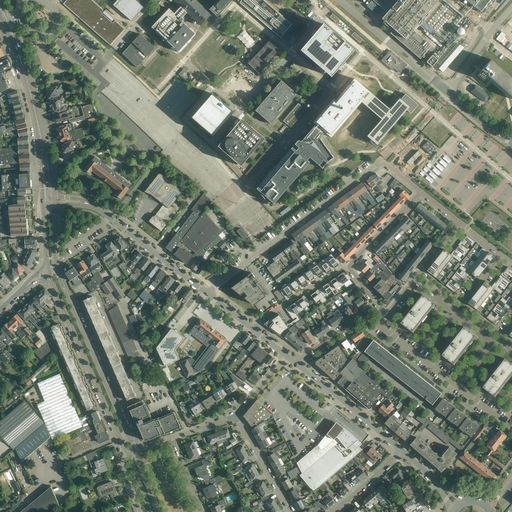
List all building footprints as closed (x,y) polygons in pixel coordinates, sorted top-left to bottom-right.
[(91,0),(66,0),(63,4),(111,45),(125,29),(115,20),(114,21),(103,11),(104,10),(91,0)] [(114,0),(116,1),(113,5),(131,21),(150,0),(114,0)] [(169,9),(151,27),(178,53),(179,52),(196,34),(188,27),(182,21),(184,20),(182,18),(187,13),(194,19),(194,20),(195,20),(193,22),(193,24),(194,24),(195,24),(197,22),(201,26),(211,15),(204,9),(196,1),(196,0),(168,0),(169,1),(170,2),(171,2),(172,0),(173,0),(174,0),(180,6),(180,7),(180,8),(174,14),(169,9)] [(218,0),(209,10),(216,16),(217,17),(233,0),(236,0),(240,3),(239,3),(280,38),(287,44),(299,30),(292,24),(291,24),(296,18),(288,10),(284,15),(290,20),(289,21),(264,0),(218,0)] [(295,0),(291,5),(296,9),(303,0),(295,0)] [(398,0),(385,15),(382,19),(394,30),(390,33),(393,36),(420,59),(422,57),(424,58),(425,56),(424,55),(432,46),(413,30),(439,0),(398,0)] [(463,0),(464,0),(463,0),(465,0),(481,12),(484,14),(487,10),(485,8),(490,0),(463,0)] [(223,22),(225,25),(235,14),(233,12),(223,22)] [(333,13),(330,17),(336,23),(340,19),(333,13)] [(324,24),(301,51),(318,66),(327,73),(331,77),(341,66),(354,50),(324,24)] [(461,28),(460,28),(459,28),(458,28),(458,29),(457,29),(457,30),(457,31),(456,31),(456,32),(457,33),(457,34),(458,35),(459,36),(460,36),(461,36),(462,36),(463,35),(464,34),(464,33),(465,33),(465,32),(465,31),(464,30),(464,29),(463,28),(462,28),(461,28)] [(496,39),(500,42),(506,35),(501,31),(496,39)] [(354,32),(351,36),(360,44),(363,40),(354,32)] [(155,49),(140,34),(122,54),(137,68),(155,49)] [(272,39),(248,64),(259,74),(278,54),(280,56),(284,51),(272,39)] [(389,53),(384,58),(386,61),(384,63),(393,71),(395,68),(399,72),(402,69),(399,66),(403,62),(399,59),(398,61),(389,53)] [(432,56),(426,62),(432,67),(437,60),(432,56)] [(488,76),(511,97),(511,78),(491,60),(477,76),(483,81),(488,76)] [(0,74),(2,73),(6,71),(4,72),(3,71),(9,68),(9,67),(10,66),(9,62),(7,63),(6,61),(0,63),(0,74)] [(303,71),(294,63),(289,67),(298,76),(303,71)] [(6,71),(2,73),(5,80),(14,76),(11,70),(6,72),(6,71)] [(0,74),(0,93),(7,89),(9,89),(5,80),(2,73),(0,74)] [(290,149),(256,189),(258,190),(265,200),(265,199),(266,197),(274,204),(310,162),(307,160),(310,158),(319,166),(322,168),(327,163),(328,162),(328,161),(334,158),(320,139),(326,133),(331,137),(361,102),(382,119),(367,136),(377,145),(407,110),(411,114),(418,105),(405,94),(402,98),(400,100),(399,99),(394,105),(392,103),(391,106),(389,109),(354,79),(335,101),(333,99),(313,122),(317,125),(315,127),(315,126),(302,141),(301,141),(300,141),(299,141),(298,140),(294,144),(295,145),(297,147),(298,148),(296,151),(292,147),(290,149)] [(292,90),(281,81),(255,111),(265,119),(264,121),(266,123),(268,121),(271,124),(294,97),(289,93),(292,90)] [(489,96),(475,85),(470,91),(484,102),(489,96)] [(50,89),(47,90),(48,94),(47,94),(47,95),(47,96),(47,97),(48,97),(49,97),(49,98),(60,95),(59,93),(60,93),(62,92),(61,87),(61,88),(57,89),(57,87),(55,88),(54,88),(51,88),(50,89)] [(316,92),(309,100),(313,103),(320,95),(316,92)] [(212,94),(192,118),(213,136),(234,112),(233,112),(228,108),(212,94)] [(18,96),(11,98),(8,99),(9,104),(20,101),(18,96)] [(49,103),(50,107),(61,105),(60,101),(62,101),(62,98),(55,99),(50,101),(50,103),(49,103)] [(299,103),(283,122),(287,126),(289,124),(304,107),(299,103)] [(91,104),(81,107),(81,108),(82,107),(81,107),(83,107),(83,108),(84,107),(86,114),(84,115),(83,115),(84,116),(84,119),(94,116),(93,114),(91,104)] [(61,105),(50,107),(51,111),(53,111),(53,113),(68,109),(67,107),(62,108),(61,105)] [(287,126),(291,129),(307,110),(304,106),(304,107),(289,124),(287,126)] [(23,112),(16,114),(17,120),(24,118),(23,112)] [(54,119),(54,120),(54,121),(55,122),(56,123),(61,122),(69,119),(69,122),(84,118),(84,119),(84,116),(75,119),(74,114),(68,116),(67,112),(59,114),(54,116),(55,118),(54,119)] [(5,126),(0,127),(0,134),(27,128),(25,118),(24,118),(17,120),(15,121),(15,120),(10,121),(11,125),(11,127),(6,129),(5,126)] [(265,139),(242,119),(218,147),(241,167),(265,139)] [(59,135),(68,132),(74,131),(73,124),(69,125),(57,128),(58,131),(57,132),(58,135),(59,135)] [(27,128),(0,134),(0,136),(0,137),(4,136),(4,137),(16,134),(15,133),(18,132),(19,137),(28,135),(27,128)] [(72,135),(69,136),(68,132),(59,135),(58,135),(59,138),(60,138),(61,142),(67,140),(67,142),(85,138),(82,129),(74,131),(75,135),(72,135)] [(19,145),(28,145),(28,135),(19,137),(12,139),(12,142),(15,141),(18,141),(19,145)] [(274,140),(259,158),(263,161),(278,143),(274,140)] [(63,148),(62,149),(63,152),(64,151),(64,152),(65,154),(70,153),(69,151),(73,150),(72,146),(77,144),(76,141),(70,142),(65,144),(65,145),(62,146),(63,148)] [(436,149),(428,141),(422,147),(430,155),(436,149)] [(28,145),(19,145),(13,145),(13,146),(10,146),(9,146),(9,148),(1,149),(1,150),(0,149),(0,157),(10,155),(13,155),(17,154),(29,154),(28,145)] [(17,154),(13,155),(10,155),(0,157),(0,165),(14,164),(16,163),(29,163),(29,154),(17,154)] [(131,185),(96,157),(93,161),(92,160),(84,170),(90,174),(92,171),(118,191),(115,195),(121,200),(129,189),(128,189),(131,185)] [(259,158),(245,174),(249,177),(263,161),(259,158)] [(16,169),(4,170),(4,175),(16,173),(29,173),(30,173),(29,163),(16,163),(16,164),(16,169)] [(30,187),(29,173),(16,173),(4,175),(0,175),(0,191),(2,191),(7,191),(8,191),(11,190),(22,189),(31,189),(31,188),(30,188),(29,187),(30,187)] [(154,217),(153,216),(149,221),(161,231),(180,207),(174,202),(180,195),(182,192),(183,191),(175,185),(175,184),(173,183),(160,173),(144,192),(151,195),(164,205),(154,217)] [(375,173),(370,177),(378,187),(381,192),(383,190),(380,185),(383,183),(375,173)] [(379,193),(381,192),(378,187),(370,177),(366,180),(366,181),(363,183),(370,192),(372,190),(372,189),(371,187),(373,185),(379,193)] [(397,181),(395,178),(389,185),(391,189),(397,182),(397,181)] [(367,200),(371,204),(372,206),(375,204),(365,191),(367,190),(365,187),(362,183),(358,186),(367,200)] [(359,196),(361,194),(366,201),(367,200),(358,186),(354,189),(359,196)] [(399,195),(405,201),(410,196),(404,191),(401,188),(399,190),(402,192),(399,195)] [(11,190),(8,191),(9,197),(17,196),(17,198),(13,198),(13,205),(25,203),(26,203),(25,195),(26,195),(26,189),(22,189),(11,190)] [(363,211),(365,209),(356,198),(359,196),(354,189),(349,192),(358,204),(363,211)] [(350,202),(352,201),(356,206),(358,204),(349,192),(345,195),(350,202)] [(168,245),(166,248),(172,253),(185,236),(204,212),(206,209),(212,201),(205,195),(206,194),(205,193),(195,206),(191,210),(193,212),(188,219),(187,218),(183,224),(177,233),(176,232),(172,238),(171,238),(168,242),(167,244),(168,245)] [(396,194),(397,196),(395,199),(397,201),(396,202),(400,206),(405,201),(399,195),(397,193),(396,194)] [(352,214),(355,218),(359,215),(358,213),(356,215),(348,204),(350,202),(345,195),(341,199),(349,211),(352,214)] [(336,202),(341,209),(343,207),(347,212),(349,211),(341,199),(336,202)] [(390,204),(392,206),(391,206),(396,210),(400,206),(396,202),(397,201),(395,199),(390,204)] [(341,217),(346,225),(349,223),(339,210),(341,209),(336,202),(332,205),(341,217)] [(9,216),(26,215),(25,210),(25,203),(13,205),(9,206),(9,216)] [(356,206),(355,206),(356,207),(358,210),(356,211),(360,215),(364,212),(363,211),(358,204),(356,206)] [(390,207),(388,210),(387,211),(391,215),(392,214),(396,210),(391,206),(392,206),(390,204),(388,205),(390,207)] [(415,209),(419,213),(423,208),(419,204),(415,209)] [(332,205),(328,208),(333,215),(335,213),(339,219),(341,217),(332,205)] [(289,207),(280,213),(282,216),(291,209),(289,207)] [(391,215),(387,211),(388,210),(385,208),(384,210),(381,213),(383,215),(382,216),(386,220),(391,215)] [(424,217),(428,211),(423,208),(419,213),(418,215),(422,219),(424,217)] [(321,213),(336,233),(339,230),(333,223),(332,223),(329,218),(330,217),(325,210),(321,213)] [(369,214),(375,219),(376,217),(370,211),(369,211),(368,212),(364,215),(365,217),(369,214)] [(429,220),(433,215),(428,211),(424,217),(429,220)] [(185,236),(172,253),(187,264),(190,260),(192,257),(194,258),(196,255),(197,255),(211,242),(218,236),(222,232),(204,212),(185,236)] [(322,223),(324,221),(329,229),(333,234),(336,233),(321,213),(317,216),(322,223)] [(382,224),(386,220),(382,216),(383,215),(381,213),(379,214),(381,217),(378,220),(382,224)] [(10,226),(10,227),(27,226),(26,221),(26,215),(9,216),(10,226)] [(433,224),(437,219),(433,215),(429,220),(433,224)] [(317,216),(312,219),(327,239),(331,236),(329,233),(327,234),(320,224),(322,223),(317,216)] [(406,216),(402,221),(407,225),(411,221),(406,216)] [(371,223),(377,229),(382,224),(378,220),(376,217),(375,219),(371,223)] [(322,237),(324,236),(327,239),(312,219),(308,222),(313,229),(315,228),(322,237)] [(438,228),(442,222),(437,219),(433,224),(438,228)] [(403,230),(405,232),(410,228),(407,225),(402,221),(398,225),(403,230)] [(308,222),(304,226),(313,238),(316,241),(318,240),(311,231),(313,229),(308,222)] [(447,226),(442,222),(438,228),(440,229),(443,231),(447,226)] [(399,234),(403,230),(398,225),(394,229),(399,234)] [(10,227),(11,237),(28,236),(27,231),(27,226),(10,227)] [(313,238),(304,226),(299,229),(304,236),(305,235),(307,238),(308,238),(309,237),(313,243),(315,242),(313,238)] [(371,227),(368,230),(365,228),(364,230),(366,232),(367,232),(371,236),(375,231),(371,227)] [(236,231),(243,239),(247,236),(240,228),(236,231)] [(304,236),(299,229),(295,232),(304,244),(306,243),(302,237),(304,236)] [(394,238),(399,234),(394,229),(390,233),(394,238)] [(309,251),(304,244),(295,232),(291,235),(296,242),(298,241),(302,246),(299,249),(304,255),(309,251)] [(371,236),(367,232),(366,232),(363,235),(361,233),(359,235),(361,237),(362,236),(366,240),(371,236)] [(386,238),(390,242),(394,238),(390,233),(386,238)] [(458,245),(467,252),(470,249),(465,245),(467,242),(472,246),(475,242),(466,235),(467,236),(463,241),(461,240),(458,245)] [(197,255),(196,255),(198,257),(202,253),(204,256),(204,255),(206,251),(213,245),(215,246),(222,240),(218,236),(211,242),(197,255)] [(362,236),(361,237),(358,240),(356,237),(354,239),(357,242),(357,241),(361,245),(366,240),(362,236)] [(116,239),(114,241),(116,245),(120,250),(121,252),(129,246),(129,247),(129,246),(123,240),(122,240),(123,240),(122,240),(119,237),(118,237),(116,238),(116,239)] [(386,238),(381,242),(386,246),(388,248),(391,244),(390,242),(386,238)] [(0,240),(0,251),(9,248),(9,244),(18,243),(18,242),(18,239),(8,239),(2,240),(1,241),(0,240)] [(286,244),(291,252),(298,260),(300,259),(295,253),(293,250),(296,247),(297,246),(293,239),(291,240),(286,244)] [(223,240),(218,245),(222,249),(227,244),(223,240)] [(232,240),(226,245),(230,249),(235,245),(232,240)] [(424,245),(429,249),(433,244),(427,240),(424,245)] [(357,241),(357,242),(354,244),(351,242),(350,244),(352,246),(353,246),(357,250),(361,245),(357,241)] [(113,252),(116,250),(111,242),(106,246),(109,251),(109,250),(111,253),(112,253),(113,253),(113,252)] [(309,251),(312,249),(307,242),(306,243),(304,244),(309,251)] [(386,246),(381,242),(377,246),(382,251),(382,250),(386,246)] [(23,249),(18,246),(18,243),(9,244),(9,248),(12,246),(17,255),(18,255),(18,253),(21,255),(23,249)] [(297,261),(298,260),(291,252),(286,244),(281,247),(286,254),(289,252),(292,255),(291,256),(294,260),(295,262),(297,260),(297,261)] [(424,245),(420,249),(425,254),(429,249),(424,245)] [(464,256),(467,252),(458,245),(459,246),(455,251),(454,250),(450,254),(460,262),(462,259),(457,255),(459,252),(464,256)] [(17,254),(11,259),(16,264),(15,265),(16,266),(13,269),(16,272),(19,275),(20,275),(20,276),(23,273),(22,273),(22,272),(24,270),(21,267),(17,263),(21,260),(17,255),(12,246),(12,247),(17,254)] [(352,254),(357,250),(353,246),(352,246),(349,249),(347,247),(345,249),(348,251),(348,250),(352,254)] [(382,251),(377,246),(373,250),(378,255),(382,251)] [(275,252),(280,259),(280,260),(286,268),(292,264),(291,262),(288,264),(286,261),(285,261),(284,261),(282,258),(285,255),(280,248),(275,252)] [(480,253),(490,261),(494,257),(482,248),(479,252),(480,253)] [(34,260),(34,259),(35,256),(36,256),(37,254),(36,254),(36,253),(36,250),(25,250),(23,249),(21,255),(22,255),(22,256),(25,257),(25,258),(33,262),(33,259),(34,260)] [(425,254),(420,249),(416,254),(422,258),(425,254)] [(459,262),(460,262),(450,254),(449,254),(444,249),(440,254),(450,261),(453,257),(459,262)] [(113,257),(119,253),(118,252),(116,250),(113,252),(113,253),(112,253),(111,253),(109,250),(109,251),(100,256),(103,260),(104,261),(106,264),(114,259),(113,257)] [(143,255),(137,250),(130,258),(132,260),(131,262),(133,263),(129,267),(132,269),(143,255)] [(352,254),(348,250),(348,251),(344,255),(348,259),(352,254)] [(280,259),(275,252),(270,256),(275,262),(275,263),(280,259)] [(25,265),(29,267),(30,265),(31,265),(31,264),(32,264),(32,263),(32,262),(33,262),(25,258),(25,257),(22,256),(22,255),(21,255),(18,253),(18,255),(20,258),(24,259),(23,261),(24,262),(24,263),(25,265)] [(193,263),(190,267),(196,271),(198,269),(202,265),(203,263),(205,262),(206,261),(209,259),(206,261),(205,261),(202,258),(203,257),(204,256),(202,253),(198,257),(195,261),(194,261),(192,263),(193,263)] [(348,259),(344,255),(342,253),(342,254),(337,258),(343,264),(348,259)] [(490,261),(480,253),(481,254),(478,258),(487,265),(490,261)] [(90,256),(86,259),(88,263),(90,266),(91,267),(90,267),(92,271),(91,272),(93,275),(95,278),(100,275),(96,269),(101,266),(96,258),(94,254),(93,254),(92,254),(90,255),(90,256)] [(127,261),(122,254),(120,256),(124,262),(119,265),(121,269),(125,265),(126,264),(125,263),(127,261)] [(324,259),(332,270),(330,267),(332,266),(334,269),(339,265),(331,254),(324,259)] [(422,258),(416,254),(413,259),(418,263),(422,258)] [(446,265),(450,261),(440,254),(437,258),(446,265)] [(145,257),(138,267),(134,272),(138,275),(142,270),(144,271),(151,262),(145,257)] [(443,270),(446,265),(437,258),(434,262),(443,270)] [(487,265),(478,258),(474,262),(484,270),(487,265)] [(199,269),(197,272),(201,276),(207,269),(205,268),(207,266),(206,265),(211,261),(209,259),(206,261),(205,262),(203,263),(202,265),(198,269),(199,269)] [(277,282),(290,273),(286,268),(280,260),(280,259),(275,263),(275,262),(267,268),(277,282)] [(315,262),(314,262),(323,274),(324,276),(322,273),(324,271),(327,274),(332,270),(324,259),(316,264),(315,262)] [(414,267),(418,263),(413,259),(409,263),(414,267)] [(292,264),(286,268),(290,273),(301,265),(300,263),(298,260),(296,262),(292,264)] [(369,262),(368,260),(365,263),(359,268),(364,273),(369,268),(367,265),(369,262)] [(379,267),(383,271),(386,268),(382,263),(379,260),(377,263),(369,271),(371,272),(365,277),(370,282),(375,276),(373,274),(375,271),(379,267)] [(6,261),(4,262),(6,268),(3,269),(4,272),(6,277),(7,278),(8,279),(10,277),(14,281),(16,278),(16,279),(19,277),(18,276),(13,270),(11,272),(6,261)] [(80,263),(77,265),(80,269),(79,270),(80,273),(78,274),(79,275),(82,280),(85,278),(85,277),(87,275),(91,273),(87,268),(86,265),(83,261),(82,261),(81,261),(80,262),(80,263)] [(314,262),(307,267),(315,278),(313,275),(315,274),(317,277),(322,273),(323,274),(314,262)] [(430,266),(440,274),(443,270),(434,262),(430,266)] [(474,262),(471,267),(480,274),(484,270),(474,262)] [(159,268),(153,263),(146,273),(147,275),(143,280),(147,283),(151,278),(159,268)] [(411,272),(414,267),(409,263),(405,268),(411,272)] [(436,278),(440,274),(430,266),(427,271),(436,278)] [(456,271),(453,276),(463,283),(462,282),(466,277),(467,277),(470,273),(461,266),(459,268),(464,272),(461,275),(456,271)] [(461,266),(470,273),(471,274),(477,278),(480,274),(471,267),(468,271),(461,266)] [(77,276),(79,275),(78,274),(76,271),(74,267),(64,273),(70,281),(71,280),(76,286),(81,282),(77,276)] [(304,272),(301,275),(308,283),(306,280),(308,279),(310,282),(315,278),(307,267),(309,271),(305,273),(304,272)] [(502,272),(499,277),(508,284),(510,281),(506,278),(508,275),(511,277),(511,270),(507,267),(508,268),(503,273),(502,272)] [(382,296),(387,290),(390,288),(393,284),(395,281),(397,279),(386,268),(383,271),(378,275),(382,279),(373,287),(382,296)] [(407,277),(411,272),(405,268),(402,273),(407,277)] [(155,288),(163,278),(166,274),(161,270),(158,274),(156,276),(157,277),(151,285),(155,288)] [(0,276),(0,282),(5,288),(5,287),(6,288),(9,286),(8,285),(9,284),(5,280),(7,278),(6,277),(4,272),(1,276),(0,276)] [(338,276),(344,285),(343,284),(351,279),(346,272),(345,272),(347,274),(345,276),(343,273),(338,276)] [(127,277),(129,278),(128,279),(135,285),(139,280),(136,277),(132,274),(130,273),(127,277)] [(265,295),(257,285),(254,287),(249,281),(254,277),(251,273),(248,276),(246,277),(231,288),(240,295),(244,292),(247,296),(244,298),(253,305),(266,296),(265,295)] [(403,282),(407,277),(402,273),(398,277),(403,282)] [(308,283),(301,275),(302,276),(298,279),(297,278),(294,280),(300,289),(298,286),(301,284),(303,287),(308,283)] [(175,280),(169,276),(167,279),(167,278),(166,279),(164,283),(158,289),(164,294),(175,280)] [(338,293),(339,292),(342,295),(340,292),(339,292),(336,289),(340,286),(341,287),(344,285),(338,276),(340,279),(337,281),(335,278),(330,281),(338,293)] [(463,283),(453,276),(451,278),(456,282),(454,285),(449,281),(445,286),(455,293),(454,292),(458,287),(459,287),(463,283)] [(113,277),(101,286),(107,295),(113,291),(119,300),(125,295),(124,294),(122,290),(120,287),(119,287),(113,277)] [(495,282),(491,287),(501,294),(503,291),(498,287),(500,284),(505,288),(508,284),(499,277),(500,278),(496,283),(495,282)] [(101,286),(96,279),(87,285),(91,292),(101,286)] [(300,289),(294,280),(295,281),(290,284),(290,283),(289,283),(287,285),(293,294),(291,291),(293,289),(295,292),(300,289)] [(335,295),(338,293),(330,281),(332,284),(330,286),(328,283),(323,287),(328,294),(332,291),(335,295)] [(491,287),(490,286),(485,281),(481,286),(491,293),(494,289),(500,294),(501,294),(491,287)] [(182,286),(177,283),(175,286),(174,285),(171,289),(166,295),(170,298),(174,293),(173,292),(174,291),(177,293),(182,286)] [(282,288),(279,290),(284,297),(285,298),(285,299),(286,299),(284,296),(286,294),(288,297),(293,294),(292,293),(287,285),(285,283),(281,286),(282,288)] [(387,290),(382,296),(387,301),(395,292),(399,286),(397,284),(389,292),(387,290)] [(478,290),(487,297),(491,293),(481,286),(478,290)] [(42,291),(40,294),(50,305),(52,303),(47,298),(51,295),(45,289),(44,290),(43,289),(42,291)] [(284,297),(279,290),(278,289),(274,293),(279,301),(284,297)] [(152,297),(144,290),(140,296),(147,302),(152,297)] [(183,294),(178,300),(181,302),(181,301),(184,304),(190,296),(192,294),(187,290),(183,294)] [(326,301),(318,290),(320,293),(318,294),(316,291),(311,295),(316,303),(320,300),(322,304),(326,301)] [(484,302),(487,297),(478,290),(474,294),(484,302)] [(339,292),(338,293),(335,295),(331,298),(334,302),(338,299),(337,298),(342,295),(339,292)] [(35,298),(34,298),(42,307),(46,304),(46,305),(50,309),(52,308),(50,305),(40,294),(37,296),(36,296),(35,297),(35,298)] [(435,304),(422,294),(400,323),(411,332),(412,331),(411,331),(433,304),(435,305),(435,304)] [(481,306),(484,302),(474,294),(471,299),(481,306)] [(349,298),(347,295),(344,297),(350,307),(355,303),(358,307),(364,302),(361,297),(356,301),(352,295),(349,298)] [(302,297),(297,301),(304,310),(303,309),(307,306),(308,307),(309,306),(311,305),(305,296),(304,296),(307,299),(304,300),(302,297)] [(100,313),(92,297),(89,298),(88,298),(87,298),(87,299),(84,300),(83,300),(90,317),(100,313)] [(327,307),(334,302),(331,298),(324,303),(327,307)] [(497,303),(494,308),(504,315),(503,314),(507,309),(508,309),(511,305),(509,303),(502,298),(500,300),(505,304),(502,307),(497,303)] [(31,301),(30,303),(44,318),(45,320),(47,318),(45,316),(46,316),(40,310),(42,308),(34,299),(33,300),(32,299),(31,300),(31,301)] [(481,306),(471,299),(468,303),(477,310),(481,306)] [(304,310),(297,301),(299,304),(297,305),(295,303),(290,306),(294,312),(295,314),(300,311),(300,312),(304,310)] [(170,306),(166,311),(166,312),(170,306),(173,309),(174,310),(178,305),(174,302),(170,306)] [(26,306),(24,308),(42,328),(44,326),(40,321),(39,321),(37,319),(38,318),(34,315),(32,313),(35,310),(29,303),(28,304),(27,304),(26,305),(26,306)] [(353,314),(345,303),(341,307),(343,310),(342,310),(348,317),(353,314)] [(39,330),(40,330),(42,328),(24,308),(22,310),(21,310),(19,311),(19,312),(18,313),(24,319),(27,322),(29,319),(39,330)] [(504,315),(494,308),(492,310),(497,314),(495,317),(490,313),(486,318),(496,325),(495,324),(499,319),(500,319),(504,315)] [(334,317),(338,324),(344,319),(338,310),(335,312),(338,315),(334,317)] [(338,324),(334,317),(330,312),(327,314),(328,316),(326,318),(333,328),(338,324)] [(107,330),(100,313),(90,317),(98,334),(107,330)] [(14,317),(12,319),(23,331),(26,334),(28,337),(32,333),(27,327),(25,328),(21,324),(23,321),(20,318),(17,314),(16,315),(15,315),(14,316),(14,317)] [(284,331),(290,327),(288,325),(287,323),(286,324),(278,314),(264,324),(279,336),(284,331)] [(8,323),(7,323),(12,327),(14,330),(15,332),(17,330),(20,333),(18,335),(21,338),(22,339),(26,335),(28,337),(26,334),(23,331),(12,319),(10,321),(9,320),(8,322),(8,323)] [(226,339),(200,319),(189,333),(207,347),(195,361),(191,358),(186,360),(179,364),(187,378),(194,374),(194,373),(198,371),(200,372),(226,339)] [(302,319),(293,325),(301,336),(303,339),(296,330),(301,326),(305,323),(302,319)] [(320,328),(319,328),(324,334),(330,330),(325,324),(323,321),(320,322),(321,324),(319,324),(318,325),(320,328)] [(5,325),(3,327),(6,331),(14,339),(16,337),(12,332),(14,330),(12,327),(7,323),(7,324),(6,323),(4,324),(5,324),(5,325)] [(60,327),(59,324),(54,326),(54,325),(53,326),(49,328),(57,345),(66,341),(65,338),(66,338),(65,335),(64,336),(61,329),(62,329),(61,326),(60,327)] [(293,325),(289,328),(295,332),(294,335),(293,336),(289,341),(300,351),(305,345),(301,342),(303,339),(301,336),(293,325)] [(476,336),(463,326),(441,355),(452,364),(453,363),(452,363),(474,336),(476,337),(476,336)] [(324,334),(319,328),(316,330),(314,327),(312,328),(314,332),(318,338),(324,334)] [(171,328),(156,348),(165,366),(179,359),(175,350),(184,338),(171,328)] [(288,340),(289,341),(293,336),(294,335),(295,332),(289,328),(288,329),(286,331),(282,335),(282,336),(281,337),(287,342),(288,340)] [(312,333),(309,328),(308,329),(309,330),(302,334),(309,344),(315,340),(310,334),(312,333)] [(0,336),(3,340),(7,345),(8,345),(10,343),(12,341),(5,332),(1,329),(0,329),(0,336)] [(35,333),(36,333),(42,341),(45,338),(43,333),(40,330),(39,330),(35,333)] [(114,346),(107,330),(98,334),(105,350),(114,346)] [(353,344),(360,354),(371,341),(364,336),(364,335),(360,330),(351,337),(355,343),(362,337),(362,338),(355,346),(353,344)] [(250,339),(245,335),(239,342),(237,340),(232,346),(237,349),(240,345),(243,348),(250,339)] [(39,337),(36,340),(33,342),(36,346),(42,341),(39,337)] [(38,348),(42,345),(46,341),(45,338),(42,341),(36,346),(38,348)] [(245,347),(239,353),(244,357),(246,354),(244,353),(247,349),(250,351),(253,348),(256,344),(251,340),(248,344),(245,347)] [(354,361),(355,361),(360,354),(353,344),(351,345),(347,340),(341,344),(344,348),(346,350),(349,348),(351,350),(351,352),(353,350),(356,354),(352,357),(354,361)] [(376,342),(373,340),(356,362),(363,368),(371,357),(432,405),(441,394),(429,384),(428,386),(422,381),(423,379),(418,375),(417,377),(411,372),(412,371),(406,366),(405,368),(399,363),(400,361),(395,357),(394,359),(388,354),(389,353),(384,348),(383,350),(375,344),(376,342)] [(43,348),(47,353),(51,351),(46,341),(42,345),(45,347),(43,348)] [(67,343),(66,341),(57,345),(64,361),(73,357),(72,355),(73,355),(72,352),(71,352),(68,346),(69,345),(68,343),(67,343)] [(38,349),(44,356),(47,353),(43,348),(45,347),(42,345),(38,349)] [(121,363),(114,346),(105,350),(112,367),(121,363)] [(268,354),(258,346),(251,355),(260,363),(268,354)] [(334,380),(340,373),(337,371),(341,367),(343,369),(351,361),(349,359),(348,361),(338,346),(316,362),(315,364),(334,380)] [(38,349),(34,352),(41,360),(44,356),(38,349)] [(11,359),(4,352),(0,355),(0,356),(6,363),(11,359)] [(265,357),(260,364),(264,368),(267,364),(269,366),(272,362),(273,362),(275,359),(269,355),(266,359),(265,357)] [(71,378),(81,374),(80,372),(80,371),(79,369),(78,369),(76,362),(75,359),(74,360),(73,357),(64,361),(71,378)] [(511,364),(504,358),(482,387),(493,396),(494,395),(493,395),(511,371),(511,364)] [(363,368),(356,362),(355,361),(354,361),(352,359),(351,361),(343,369),(343,370),(341,372),(344,374),(337,383),(345,390),(351,383),(363,368)] [(129,379),(121,363),(112,367),(119,383),(129,379)] [(246,379),(248,378),(248,377),(239,370),(241,367),(236,373),(235,374),(245,381),(246,379)] [(351,383),(345,390),(357,400),(360,402),(363,405),(369,410),(372,406),(375,403),(371,399),(378,391),(381,393),(386,387),(381,383),(378,381),(375,378),(363,368),(351,383)] [(234,381),(228,385),(232,392),(236,389),(238,388),(237,387),(239,386),(240,387),(243,383),(239,380),(229,371),(227,373),(229,375),(234,381)] [(247,378),(246,379),(255,385),(256,385),(258,382),(260,380),(262,378),(254,371),(248,377),(248,378),(247,378)] [(45,402),(60,437),(82,427),(79,419),(60,374),(37,384),(45,402)] [(81,374),(71,378),(78,395),(88,391),(87,388),(88,388),(87,385),(86,386),(83,379),(84,379),(83,376),(82,377),(81,374)] [(127,400),(136,396),(129,379),(119,383),(127,401),(128,400),(127,400)] [(192,390),(190,388),(189,386),(188,382),(182,386),(185,392),(188,390),(189,391),(192,390)] [(226,382),(220,385),(221,386),(227,395),(228,394),(229,394),(232,392),(228,385),(226,382)] [(221,386),(216,390),(221,399),(225,397),(225,396),(227,395),(221,386)] [(210,388),(208,390),(209,392),(215,402),(217,401),(218,401),(221,399),(216,390),(212,392),(210,388)] [(78,395),(86,412),(95,408),(94,405),(95,404),(94,402),(93,402),(90,396),(91,395),(90,393),(89,393),(88,391),(78,395)] [(392,391),(390,393),(386,397),(389,400),(395,394),(392,391)] [(209,392),(203,396),(210,406),(214,404),(213,403),(215,402),(209,392)] [(203,396),(198,399),(204,409),(206,408),(210,406),(203,396)] [(8,405),(13,400),(11,397),(5,402),(8,405)] [(195,399),(191,402),(200,415),(203,412),(205,410),(204,409),(198,399),(197,398),(195,399)] [(402,400),(401,399),(398,402),(399,403),(395,407),(398,410),(399,408),(405,402),(402,400)] [(449,404),(443,399),(435,409),(471,437),(479,427),(478,427),(478,428),(473,424),(473,423),(467,417),(466,418),(461,414),(461,413),(455,408),(454,409),(449,405),(449,404)] [(254,403),(243,416),(251,427),(258,423),(263,420),(271,415),(274,418),(273,414),(256,400),(256,401),(254,403)] [(145,408),(141,401),(127,407),(128,408),(128,407),(131,414),(130,414),(131,415),(132,414),(133,418),(133,419),(134,419),(135,422),(137,427),(138,427),(144,441),(148,439),(148,440),(149,439),(155,436),(156,437),(157,436),(157,435),(160,434),(160,435),(161,435),(161,434),(164,433),(164,434),(165,434),(165,433),(171,430),(172,431),(173,431),(173,430),(179,427),(179,428),(180,427),(174,413),(159,420),(158,418),(154,420),(154,419),(142,424),(141,422),(145,420),(144,418),(149,416),(145,408)] [(377,410),(381,414),(391,403),(389,401),(384,406),(383,404),(377,410)] [(182,402),(180,403),(184,413),(188,411),(187,411),(189,410),(193,416),(195,415),(196,417),(200,415),(191,402),(188,404),(189,406),(187,407),(188,408),(186,409),(185,407),(182,402)] [(391,403),(381,414),(385,418),(391,412),(389,410),(394,405),(391,403)] [(86,426),(90,425),(100,420),(97,411),(79,419),(82,427),(83,428),(85,427),(86,426)] [(389,428),(396,420),(395,420),(397,418),(393,415),(389,418),(384,423),(389,428)] [(80,432),(78,433),(79,436),(65,442),(67,448),(69,447),(70,450),(72,455),(109,439),(105,431),(100,420),(90,425),(86,426),(85,427),(79,430),(80,432)] [(389,428),(394,432),(399,426),(401,425),(396,420),(389,428)] [(336,422),(318,445),(297,463),(300,470),(302,473),(300,475),(313,492),(358,454),(355,450),(358,447),(359,446),(361,445),(361,444),(357,441),(358,440),(343,428),(336,422)] [(13,450),(6,456),(7,456),(15,449),(22,462),(50,437),(46,427),(45,423),(30,436),(13,450)] [(258,426),(251,430),(255,437),(262,432),(265,431),(262,425),(260,427),(259,427),(258,426)] [(400,436),(404,431),(399,426),(394,432),(400,436)] [(404,431),(400,436),(405,441),(412,432),(407,428),(404,431)] [(221,432),(223,439),(230,437),(228,429),(221,432)] [(493,451),(506,435),(499,430),(487,446),(491,449),(493,451)] [(262,432),(255,437),(259,443),(268,437),(265,431),(262,433),(262,432)] [(221,432),(214,434),(216,442),(217,444),(224,442),(223,439),(221,432)] [(207,436),(210,444),(216,442),(214,434),(207,436)] [(417,436),(409,445),(421,455),(428,446),(417,436)] [(268,437),(259,443),(262,449),(267,447),(270,445),(272,448),(277,445),(275,442),(272,444),(268,437)] [(184,445),(187,452),(197,449),(193,441),(184,445)] [(236,445),(224,453),(226,457),(236,451),(239,456),(246,452),(242,446),(239,448),(237,445),(236,445)] [(271,455),(267,457),(271,464),(281,458),(277,452),(280,450),(280,449),(282,448),(281,445),(278,447),(278,446),(273,449),(275,453),(274,453),(271,455)] [(449,446),(440,456),(428,446),(421,455),(437,468),(441,472),(457,453),(449,446)] [(369,459),(376,451),(371,447),(367,452),(364,450),(357,456),(361,459),(363,457),(365,458),(366,457),(369,459)] [(197,449),(187,452),(190,460),(195,458),(200,456),(197,449)] [(97,454),(95,451),(86,455),(93,470),(95,469),(97,475),(108,470),(103,458),(94,462),(92,456),(97,454)] [(380,456),(381,455),(376,451),(369,459),(374,464),(379,458),(380,459),(381,457),(380,456)] [(480,463),(464,451),(459,457),(475,470),(480,463)] [(249,458),(246,452),(239,456),(242,462),(249,458)] [(200,478),(201,478),(201,477),(203,476),(205,480),(210,478),(210,477),(208,474),(208,473),(207,474),(205,469),(206,469),(205,466),(211,464),(208,458),(206,459),(202,461),(204,465),(195,469),(196,473),(198,477),(200,477),(200,478)] [(281,458),(271,464),(274,470),(281,466),(278,460),(281,458)] [(496,476),(480,463),(475,470),(491,483),(496,476)] [(249,474),(256,470),(253,464),(246,468),(249,474)] [(243,465),(238,468),(230,473),(231,475),(234,473),(235,474),(244,468),(243,465)] [(281,466),(274,470),(278,476),(285,472),(281,466)] [(287,472),(289,476),(300,470),(298,466),(287,472)] [(358,471),(355,473),(361,479),(366,475),(360,469),(358,466),(356,468),(358,471)] [(355,484),(361,479),(355,473),(352,475),(350,472),(347,474),(342,468),(339,470),(347,479),(350,482),(351,480),(352,481),(355,484)] [(247,475),(246,476),(248,480),(249,482),(246,484),(248,486),(253,483),(252,480),(253,480),(255,478),(260,476),(256,470),(255,470),(249,474),(248,474),(247,475)] [(300,470),(289,476),(291,479),(297,475),(300,475),(302,473),(300,470)] [(349,482),(350,482),(347,479),(339,470),(344,477),(342,478),(345,481),(340,486),(339,485),(336,488),(337,489),(335,491),(340,497),(342,495),(342,496),(348,490),(344,485),(349,481),(349,482)] [(405,479),(399,470),(394,473),(391,476),(393,478),(397,485),(401,482),(405,479)] [(207,487),(203,489),(206,496),(207,499),(220,494),(218,490),(217,491),(214,484),(223,481),(222,479),(228,477),(227,473),(221,476),(221,475),(219,476),(205,482),(207,487)] [(288,479),(282,482),(286,490),(296,484),(294,481),(291,483),(288,479)] [(387,479),(385,481),(392,490),(394,489),(395,488),(387,479)] [(258,488),(260,491),(266,487),(263,481),(255,486),(253,483),(248,486),(250,489),(253,487),(255,490),(258,488)] [(117,495),(112,482),(97,487),(95,483),(85,487),(86,490),(93,487),(95,493),(99,492),(101,497),(105,496),(105,494),(110,492),(112,497),(117,495)] [(382,484),(377,489),(382,494),(385,498),(387,496),(384,492),(387,490),(382,484)] [(413,493),(408,484),(401,488),(406,497),(413,493)] [(22,511),(21,511),(50,511),(55,508),(59,505),(51,487),(25,508),(22,511)] [(266,487),(260,491),(257,493),(259,496),(260,496),(261,499),(252,504),(254,506),(269,498),(267,495),(270,493),(266,487)] [(300,492),(298,488),(288,493),(292,500),(296,498),(296,499),(297,498),(296,498),(300,496),(299,493),(300,492)] [(377,498),(382,494),(377,489),(372,493),(377,498)] [(334,497),(329,492),(327,494),(321,499),(324,502),(329,507),(335,502),(332,499),(334,497)] [(372,503),(377,498),(372,493),(367,497),(372,503)] [(15,505),(9,510),(9,511),(11,511),(17,507),(19,504),(24,495),(18,495),(19,496),(19,497),(19,498),(19,499),(18,500),(18,501),(18,502),(17,503),(16,504),(15,505)] [(372,503),(367,497),(362,501),(367,507),(372,503)] [(264,504),(268,510),(277,505),(273,499),(270,501),(269,498),(254,506),(254,507),(258,504),(260,506),(264,504)] [(215,507),(211,508),(212,511),(222,511),(221,508),(224,507),(223,505),(226,503),(224,499),(218,502),(219,505),(215,506),(215,507)] [(304,502),(302,499),(300,500),(294,504),(298,511),(302,508),(302,509),(303,508),(302,508),(304,507),(305,509),(308,507),(305,501),(304,502)] [(327,509),(320,500),(313,504),(316,508),(322,508),(324,511),(327,509)] [(402,505),(404,509),(414,504),(412,500),(402,505)]
